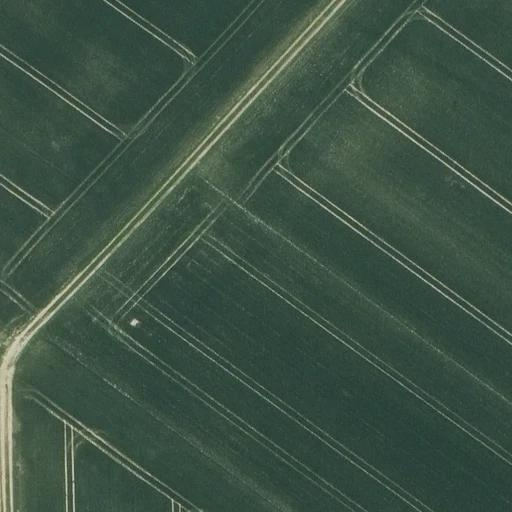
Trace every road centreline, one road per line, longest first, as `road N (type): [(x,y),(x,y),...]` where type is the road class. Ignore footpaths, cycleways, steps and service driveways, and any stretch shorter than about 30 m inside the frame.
road 1 (track): [(341,0),(11,360)]
road 2 (track): [(11,360),(17,511)]
